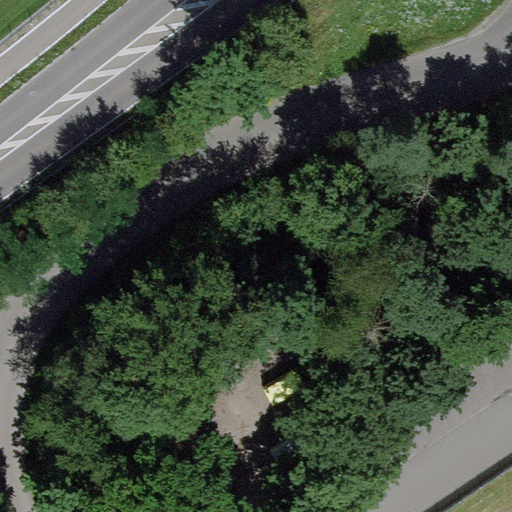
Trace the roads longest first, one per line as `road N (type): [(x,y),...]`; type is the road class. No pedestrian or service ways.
road 1 (unclassified): [(511,39),(499,51),(250,124),(175,161),(11,305),(0,368)]
road 2 (tertiary): [(0,153),(203,0)]
